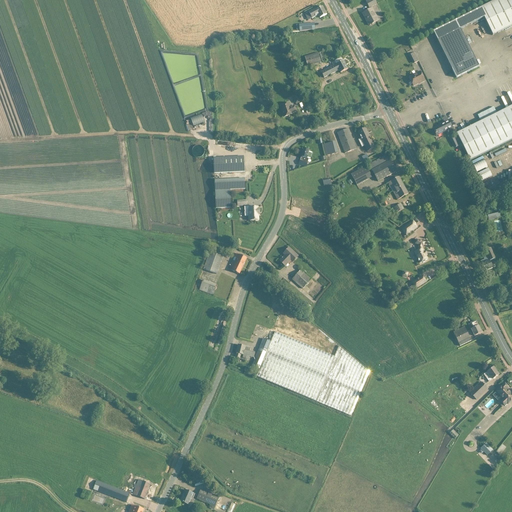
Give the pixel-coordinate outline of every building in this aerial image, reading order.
[(369,8),(377,4),(374,0),(370,0),(366,3),(369,8)] [(456,78),(461,76),(479,67),(460,30),(484,18),(493,36),(511,26),(511,0),(496,0),(456,20),(433,32),(456,78)] [(318,15),(320,18),(327,15),(322,7),(316,10),(315,9),(309,12),(312,19),(318,15)] [(372,9),(367,11),(363,14),(369,26),(378,21),(372,9)] [(314,23),(296,25),(297,32),(315,30),(314,23)] [(307,67),(321,63),(318,53),(305,57),(307,67)] [(414,53),(410,55),(415,64),(419,62),(414,53)] [(341,58),(337,60),(335,61),(337,64),(321,72),(324,77),(339,70),(341,73),(348,69),(344,61),(343,61),(341,58)] [(413,75),(409,78),(413,86),(420,83),(425,81),(420,71),(416,74),(413,76),(413,75)] [(301,101),(299,94),(293,97),(296,104),(301,101)] [(259,111),(263,110),(270,107),(268,102),(257,106),(259,111)] [(297,111),(295,107),(290,108),(288,103),(280,106),(284,117),(292,114),(292,113),(297,111)] [(511,140),(511,106),(456,134),(470,161),(511,140)] [(436,136),(441,134),(448,130),(452,128),(449,121),(445,123),(433,129),(436,136)] [(356,149),(352,139),(348,129),(337,133),(345,153),(356,149)] [(368,151),(370,150),(374,148),(365,129),(358,132),(361,139),(358,140),(362,147),(365,146),(368,151)] [(452,139),(453,142),(456,147),(460,145),(456,137),(452,139)] [(338,153),(336,147),(335,142),(324,145),(326,156),(338,153)] [(306,167),(308,162),(308,159),(307,159),(309,150),(303,149),(299,165),(306,167)] [(387,155),(382,158),(369,165),(373,172),(378,181),(395,171),(387,155)] [(215,173),(239,172),(244,172),(244,157),(214,158),(215,173)] [(372,177),(366,166),(360,170),(351,175),(357,186),(372,177)] [(399,177),(394,180),(389,183),(398,200),(408,194),(399,177)] [(322,181),(324,187),(332,185),(330,178),(322,181)] [(216,209),(226,208),(231,208),(230,190),(245,189),(245,179),(215,180),(216,209)] [(303,206),(301,213),(314,216),(315,211),(318,212),(324,213),(325,206),(311,203),(310,207),(304,206),(303,206)] [(404,209),(401,204),(394,208),(397,213),(404,209)] [(258,208),(249,208),(250,220),(249,220),(249,221),(258,220),(258,215),(259,215),(259,208),(258,209),(258,208)] [(406,236),(413,230),(417,227),(415,225),(415,224),(413,221),(401,230),(406,236)] [(419,249),(414,252),(420,263),(422,262),(423,263),(425,262),(425,260),(427,259),(426,256),(426,255),(425,252),(424,252),(421,247),(422,246),(423,246),(424,242),(417,240),(415,244),(419,245),(418,247),(419,249)] [(500,246),(502,253),(508,251),(506,244),(500,246)] [(287,253),(279,261),(285,266),(287,263),(288,263),(292,259),(294,260),(298,256),(289,248),(285,252),(287,253)] [(485,272),(493,269),(489,261),(487,262),(487,261),(495,258),(491,248),(485,250),(488,256),(483,258),(485,263),(484,260),(480,262),(485,272)] [(222,256),(210,251),(203,270),(216,274),(222,256)] [(247,258),(242,256),(237,254),(229,270),(239,274),(247,258)] [(302,289),(311,279),(301,270),(292,280),(302,289)] [(412,283),(416,289),(426,282),(422,276),(412,283)] [(278,304),(268,298),(265,304),(275,310),(278,304)] [(306,302),(302,307),(307,311),(310,307),(307,305),(308,304),(306,302)] [(265,307),(258,303),(252,314),(259,318),(261,314),(264,315),(267,317),(269,313),(267,311),(263,309),(265,307)] [(471,329),(474,336),(482,333),(476,320),(470,323),(472,328),(471,329)] [(453,332),(456,338),(460,346),(471,341),(464,327),(453,332)] [(256,376),(261,378),(351,416),(369,372),(339,346),(334,357),(275,332),(271,342),(263,339),(260,348),(252,366),(259,369),(256,376)] [(239,357),(240,358),(241,354),(243,355),(242,358),(248,360),(249,357),(254,358),(255,353),(250,351),(251,348),(238,345),(235,358),(239,359),(239,357)] [(453,360),(455,364),(453,366),(455,370),(455,371),(456,371),(455,371),(462,367),(460,364),(468,360),(465,354),(464,352),(462,354),(452,358),(453,360)] [(489,382),(496,377),(495,375),(498,373),(493,368),(484,375),(489,382)] [(487,390),(480,383),(470,394),(476,400),(487,390)] [(507,404),(508,404),(511,400),(511,393),(511,394),(507,389),(508,387),(505,383),(496,392),(503,399),(501,402),(501,403),(503,405),(504,405),(504,406),(507,404)] [(455,439),(458,435),(453,430),(449,434),(455,439)] [(486,444),(481,449),(488,456),(493,450),(486,444)] [(89,478),(84,489),(90,491),(94,480),(89,478)] [(133,495),(145,499),(151,484),(139,480),(133,495)] [(126,503),(130,494),(96,481),(93,489),(126,503)] [(181,501),(187,504),(191,496),(193,497),(194,494),(185,490),(183,494),(184,494),(181,501)] [(197,498),(211,505),(209,508),(214,510),(219,498),(201,490),(197,498)]
